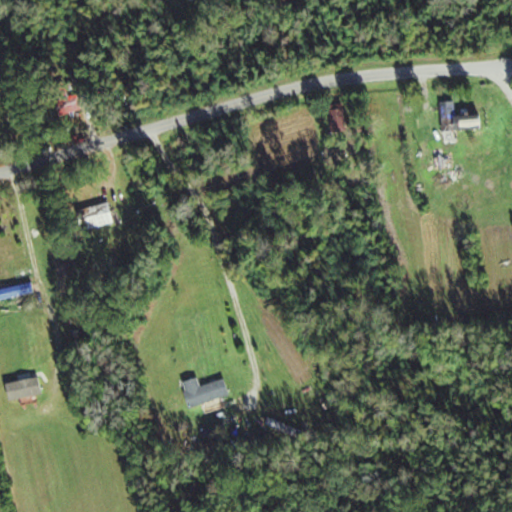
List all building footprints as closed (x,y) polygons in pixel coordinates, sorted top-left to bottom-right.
[(67,115),(88,110),(83,91),(63,96),(67,115)] [(446,131),(491,129),(490,114),(459,116),(458,101),(444,102),(446,131)] [(335,132),(350,132),(350,107),(335,107),(335,132)] [(440,154),(439,168),(456,170),(457,155),(440,154)] [(119,223),(115,202),(100,205),(103,226),(119,223)] [(0,301),(39,292),(37,282),(0,290),(0,301)] [(10,383),(13,401),(48,395),(46,378),(10,383)] [(230,395),(225,379),(199,387),(195,378),(180,383),(188,408),(230,395)]
